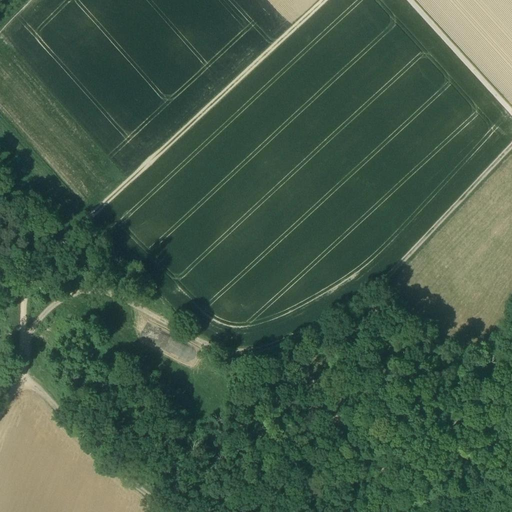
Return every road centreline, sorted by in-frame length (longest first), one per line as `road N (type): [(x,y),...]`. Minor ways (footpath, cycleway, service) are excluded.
road 1 (track): [(20,374),(27,346),(54,313),(100,289),(234,357),(269,349),(353,306),(511,146)]
road 2 (track): [(324,0),(91,216)]
road 3 (track): [(175,511),(20,374)]
road 4 (track): [(91,216),(25,288),(27,346)]
road 5 (track): [(511,112),(408,0)]
road 6 (track): [(91,216),(0,117)]
